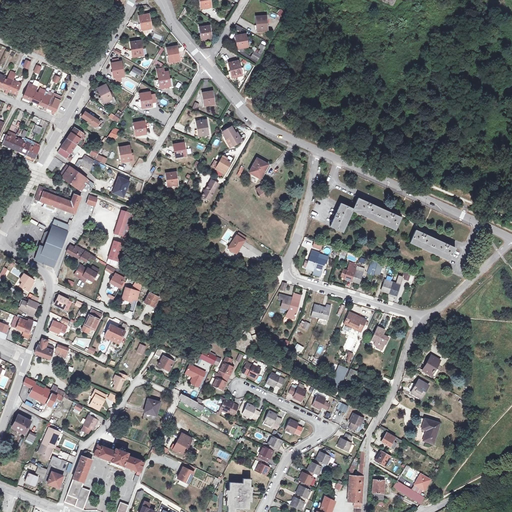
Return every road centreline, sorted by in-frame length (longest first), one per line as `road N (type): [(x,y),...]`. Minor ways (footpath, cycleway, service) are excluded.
road 1 (unclassified): [(315,153),(290,278),(419,316)]
road 2 (residential): [(166,417),(176,397),(138,379),(118,413),(81,446),(58,509)]
road 3 (unclassified): [(315,153),(511,238)]
road 4 (unclassified): [(419,316),(369,433),(363,511)]
road 5 (residential): [(260,511),(290,454),(325,429),(239,385)]
road 6 (unclassified): [(204,63),(260,127),(315,153)]
road 7 (residential): [(146,170),(204,63)]
road 8 (unclassified): [(419,316),(439,307),(511,238)]
